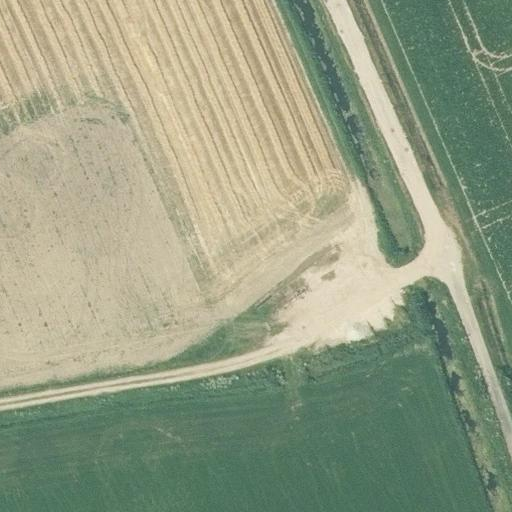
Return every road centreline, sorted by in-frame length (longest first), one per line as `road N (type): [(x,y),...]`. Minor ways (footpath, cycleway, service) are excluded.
road 1 (track): [(511,444),(445,256),(335,0)]
road 2 (track): [(0,407),(233,365),(445,256)]
